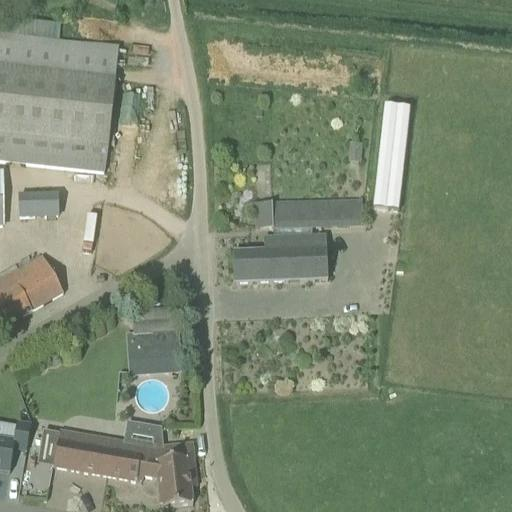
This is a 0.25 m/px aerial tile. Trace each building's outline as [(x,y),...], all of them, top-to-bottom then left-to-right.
[(0,71),(116,83),(120,52),(0,38),(0,71)] [(0,166),(104,177),(116,83),(0,71),(0,166)] [(373,212),(398,214),(511,227),(511,123),(384,109),(373,212)] [(350,145),(349,165),(362,165),(362,145),(350,145)] [(57,198),(19,200),(20,222),(58,220),(57,198)] [(361,229),(361,209),(362,204),(272,207),(255,207),(256,232),(273,232),(312,231),(361,229)] [(263,254),(233,256),(235,288),(327,284),(325,249),(325,239),(313,239),(312,231),(273,232),(273,241),(263,241),(263,254)] [(0,333),(64,297),(43,260),(0,283),(0,333)] [(133,337),(165,335),(178,334),(177,310),(132,313),(133,337)] [(131,378),(168,375),(165,335),(133,337),(129,338),(131,378)] [(26,456),(31,428),(16,425),(13,443),(0,441),(0,476),(9,478),(14,454),(26,456)] [(158,483),(161,511),(193,508),(188,463),(165,465),(164,450),(153,451),(60,435),(53,471),(141,487),(143,481),(158,483)]
